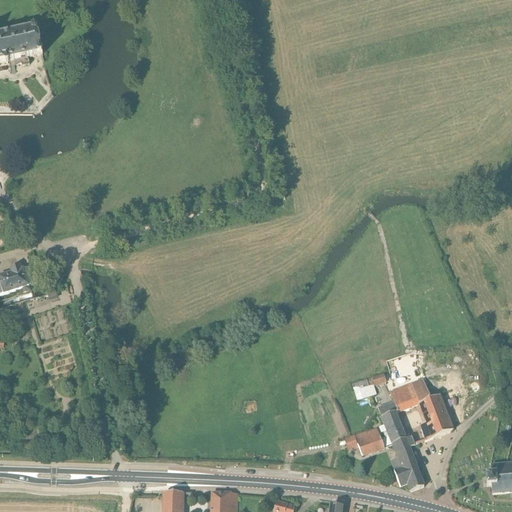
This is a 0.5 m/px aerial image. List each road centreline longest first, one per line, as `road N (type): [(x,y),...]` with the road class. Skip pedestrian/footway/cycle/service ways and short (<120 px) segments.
road 1 (track): [(216,0),(259,190),(248,201),(88,245)]
road 2 (secondary): [(421,506),(274,483),(120,475)]
road 3 (residential): [(439,485),(457,438),(511,390)]
